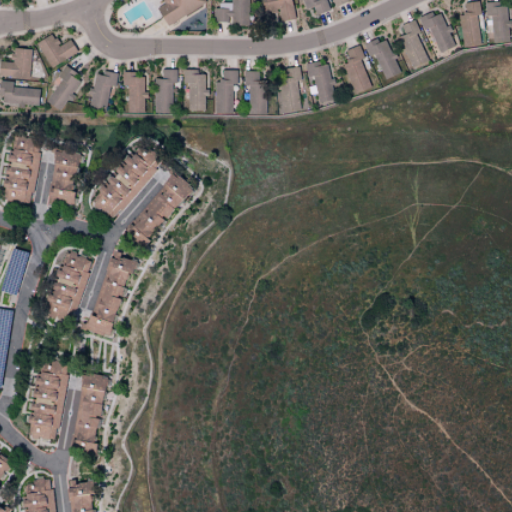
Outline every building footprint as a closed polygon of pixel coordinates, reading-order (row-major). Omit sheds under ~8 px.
[(248,0),(230,0),(230,3),(215,3),(214,22),(229,22),(229,24),(248,24),(248,0)] [(293,19),(290,0),(264,0),(259,1),(261,14),(278,11),(280,21),(293,19)] [(463,2),(464,13),(457,14),(462,46),(479,44),(475,14),(479,14),(478,0),(463,2)] [(507,42),(505,3),(484,3),(484,15),(490,15),(490,42),(507,42)] [(454,45),(438,9),(417,18),(422,30),(427,28),(438,52),(454,45)] [(403,34),(396,37),(401,48),(398,50),(407,70),(427,61),(415,33),(419,31),(413,19),(399,25),(403,34)] [(34,43),(48,68),(76,52),(69,39),(57,46),(51,33),(34,43)] [(374,54),(382,78),(397,73),(386,39),(377,42),(376,39),(363,43),(367,56),(374,54)] [(369,87),(359,59),(362,58),(357,45),(344,50),(348,60),(341,63),(353,93),(369,87)] [(10,62),(0,61),(0,75),(28,78),(29,49),(11,48),(10,62)] [(304,65),(306,78),(312,76),(314,86),(308,87),(309,94),(315,94),(317,102),(333,100),(327,61),(304,65)] [(278,114),(300,111),(295,80),(299,80),(298,66),(283,68),(285,77),(276,79),(278,92),(275,92),(278,114)] [(79,77),(61,67),(56,76),(59,77),(44,102),(60,111),(79,77)] [(175,69),(161,69),(161,78),(152,78),(153,113),(171,113),(170,82),(175,82),(175,69)] [(205,110),(205,89),(203,89),(204,74),(192,74),(193,70),(182,70),(181,86),(187,86),(187,110),(205,110)] [(235,70),(221,70),(221,80),(212,80),(212,114),(232,114),(231,84),(236,84),(235,70)] [(87,108),(105,110),(108,86),(114,86),(116,74),(94,71),(92,88),(90,87),(87,108)] [(143,113),(144,92),(143,92),(143,76),(133,76),(133,72),(122,71),(121,86),(127,86),(126,112),(143,113)] [(266,114),(266,80),(257,80),(257,71),(242,71),(242,89),(247,89),(247,114),(266,114)] [(0,103),(37,105),(38,88),(11,87),(11,81),(0,80),(0,103)] [(30,204),(39,138),(11,134),(6,168),(1,167),(0,177),(0,186),(2,187),(0,200),(30,204)] [(160,162),(136,143),(88,203),(112,222),(160,162)] [(72,205),(74,192),(71,192),(78,154),(52,149),(49,164),(52,164),(46,200),(72,205)] [(190,187),(172,172),(122,232),(141,247),(190,187)] [(68,323),(92,260),(64,250),(48,290),(47,290),(43,301),(46,303),(42,313),(68,323)] [(108,337),(131,259),(109,253),(91,316),(85,315),(81,329),(108,337)] [(52,442),(69,365),(48,360),(48,365),(39,363),(36,377),(32,376),(30,385),(32,385),(29,399),(28,399),(26,411),(27,411),(24,423),(29,424),(27,437),(52,442)] [(102,376),(79,373),(70,448),(76,448),(75,455),(92,457),(102,376)] [(0,476),(10,462),(0,454),(0,476)] [(53,511),(49,479),(24,483),(25,494),(20,495),(22,511),(53,511)] [(90,511),(87,480),(65,483),(69,511),(90,511)]
